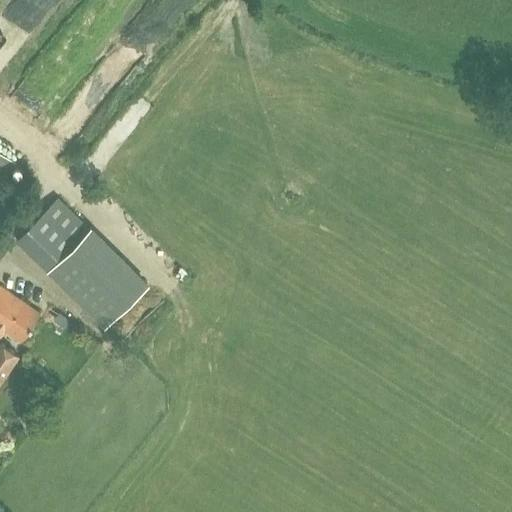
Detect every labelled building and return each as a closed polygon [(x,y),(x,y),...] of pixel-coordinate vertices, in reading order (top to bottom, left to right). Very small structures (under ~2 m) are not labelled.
[(33,0),(24,0),(0,37),(0,49),(16,59),(48,10),(33,0)] [(150,57),(191,0),(150,0),(123,38),(150,57)] [(128,47),(68,115),(81,127),(141,59),(128,47)] [(143,97),(130,117),(142,125),(156,106),(143,97)] [(0,186),(16,163),(0,151),(0,186)] [(108,157),(90,166),(96,178),(114,168),(108,157)] [(16,241),(48,272),(82,237),(90,228),(57,196),(16,241)] [(0,380),(19,354),(1,342),(6,333),(21,343),(41,312),(0,284),(0,380)]
